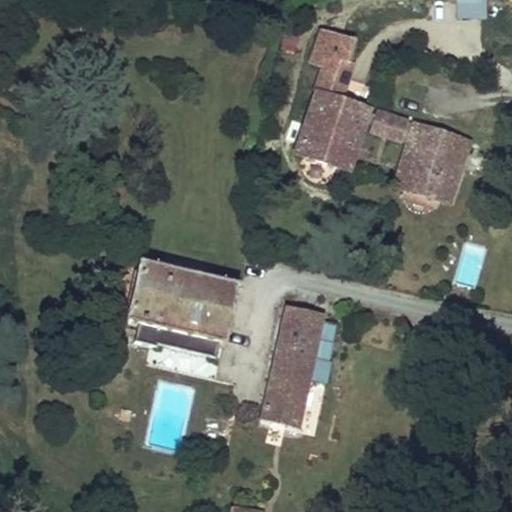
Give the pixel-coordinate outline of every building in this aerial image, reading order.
[(349,61),(357,35),(325,25),(314,62),(328,66),(300,156),(351,172),(369,113),(340,104),(353,62),(349,61)] [(409,126),(380,116),(375,131),(404,141),(409,126)] [(468,147),(418,129),(400,187),(450,204),(468,147)] [(470,149),(464,168),(485,174),(490,154),(470,149)] [(236,290),(127,264),(107,341),(133,348),(132,352),(152,357),(157,337),(221,353),(236,290)] [(325,317),(289,309),(265,425),(276,427),(276,425),(291,428),(291,430),(302,432),(312,383),(330,386),(335,362),(333,362),(340,325),(324,322),(325,317)]
